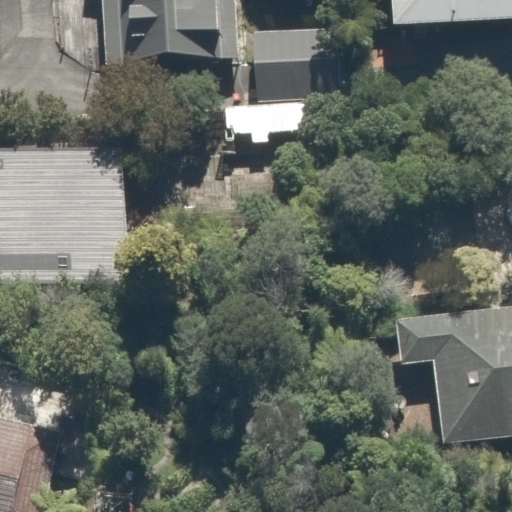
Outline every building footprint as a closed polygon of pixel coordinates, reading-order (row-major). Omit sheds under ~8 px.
[(82,0),(80,50),(226,57),(228,0),(82,0)] [(511,0),(380,0),(382,25),(510,18),(511,36),(511,35),(511,0)] [(343,98),(337,21),(244,28),(253,143),(312,138),(309,101),(343,98)] [(120,142),(0,150),(0,285),(129,277),(120,142)] [(511,298),(399,313),(409,397),(436,394),(443,444),(511,435),(511,298)] [(34,511),(68,452),(0,414),(0,511),(34,511)]
